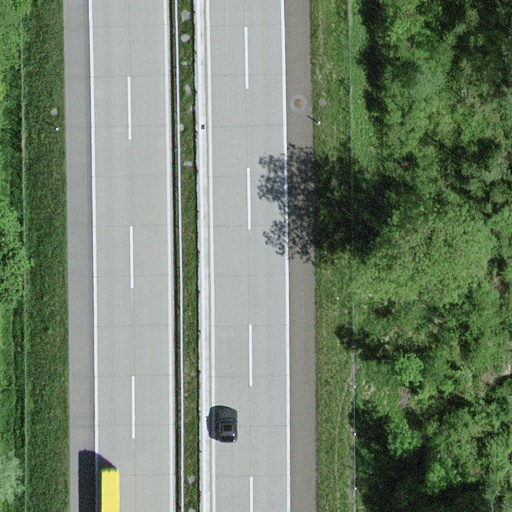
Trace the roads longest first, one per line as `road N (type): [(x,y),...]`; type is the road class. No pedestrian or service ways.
road 1 (motorway): [(249,511),(239,0)]
road 2 (motorway): [(121,0),(130,511)]
